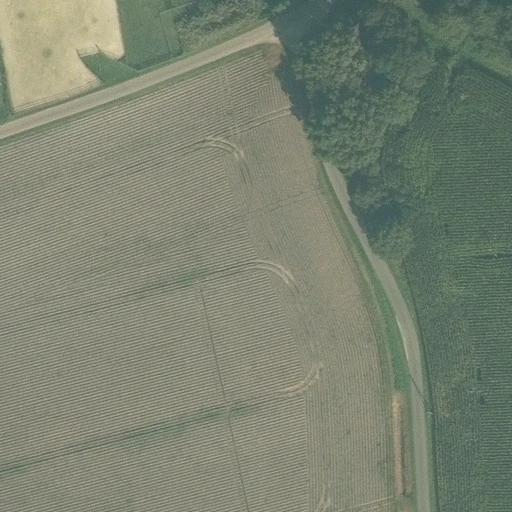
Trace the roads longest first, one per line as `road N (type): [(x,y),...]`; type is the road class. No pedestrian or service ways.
road 1 (residential): [(426,511),(415,349),(331,173),(302,11),(318,0)]
road 2 (track): [(302,11),(176,69),(0,128)]
